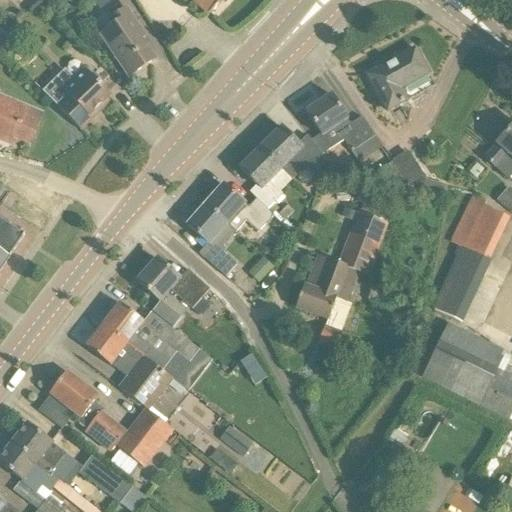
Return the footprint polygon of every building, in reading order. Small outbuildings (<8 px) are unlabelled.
[(193,0),(210,15),(224,0),(193,0)] [(140,29),(127,10),(114,18),(118,24),(106,32),(115,45),(109,49),(113,54),(129,79),(156,61),(137,32),(140,29)] [(368,76),(388,112),(408,101),(401,90),(429,74),(416,50),(368,76)] [(86,71),(63,93),(69,98),(58,108),(81,132),(110,103),(107,100),(111,97),(101,87),(102,81),(96,75),(90,76),(86,71)] [(381,146),(362,119),(351,126),(348,121),(332,96),(306,113),(320,136),(311,142),(322,156),(343,142),(351,154),(356,151),(361,159),(381,146)] [(0,97),(0,142),(4,144),(9,136),(29,145),(42,115),(0,97)] [(508,180),(511,176),(511,127),(497,145),(498,145),(485,159),(508,180)] [(261,150),(282,171),(292,180),(306,166),(314,173),(325,161),(322,156),(311,142),(307,137),(299,145),(282,129),(261,150)] [(271,182),(282,171),(261,150),(241,171),(258,186),(250,194),(268,211),(284,194),(271,182)] [(408,154),(393,164),(407,185),(422,190),(425,179),(408,154)] [(10,194),(2,188),(2,187),(0,185),(0,206),(1,207),(10,194)] [(206,207),(235,232),(246,220),(259,231),(272,216),(256,200),(247,209),(244,206),(245,205),(224,186),(206,207)] [(511,214),(511,213),(511,191),(509,189),(497,202),(511,214)] [(462,257),(487,268),(510,218),(474,202),(454,244),(461,247),(458,255),(462,257)] [(279,210),(276,213),(284,222),(285,221),(294,213),(285,204),(279,210)] [(220,249),(235,232),(206,207),(188,227),(208,245),(200,253),(226,277),(237,264),(220,249)] [(341,218),(355,224),(359,215),(345,210),(341,218)] [(308,288),(305,287),(297,309),(328,321),(319,344),(345,354),(352,337),(342,333),(352,305),(347,303),(358,273),(368,276),(387,225),(360,214),(340,265),(320,257),(308,288)] [(0,217),(0,251),(10,258),(26,235),(23,233),(23,232),(21,231),(0,217)] [(0,272),(10,258),(0,251),(0,272)] [(436,315),(460,326),(487,268),(462,257),(436,315)] [(180,281),(180,280),(157,260),(137,283),(160,303),(171,291),(193,310),(210,290),(193,275),(185,285),(180,281)] [(258,287),(273,271),(263,262),(248,278),(258,287)] [(104,327),(128,346),(144,359),(163,373),(170,364),(178,354),(190,365),(200,352),(152,314),(144,324),(121,305),(104,327)] [(146,411),(146,410),(148,412),(150,413),(174,383),(163,374),(163,373),(144,359),(128,346),(104,327),(87,349),(111,368),(112,367),(129,380),(132,376),(137,380),(126,394),(121,390),(120,391),(146,411)] [(447,327),(421,380),(480,407),(509,421),(511,415),(511,369),(501,364),(505,355),(447,327)] [(352,340),(347,351),(360,356),(365,345),(352,340)] [(51,395),(81,419),(78,424),(87,431),(86,433),(111,453),(126,434),(102,415),(105,411),(95,404),(99,399),(67,374),(51,395)] [(143,469),(173,432),(150,413),(148,412),(118,450),(143,469)] [(401,421),(388,442),(401,450),(413,428),(401,421)] [(28,425),(13,444),(52,474),(66,455),(53,445),(53,444),(28,425)] [(253,447),(230,429),(220,442),(243,460),(253,447)] [(52,474),(13,444),(0,460),(0,463),(23,482),(21,484),(35,495),(40,488),(49,494),(60,480),(52,474)] [(133,488),(92,457),(80,474),(121,505),(133,488)] [(98,511),(69,488),(59,481),(54,488),(53,489),(81,511),(98,511)] [(68,511),(49,498),(38,511),(68,511)] [(0,511),(16,511),(0,499),(0,511)]
